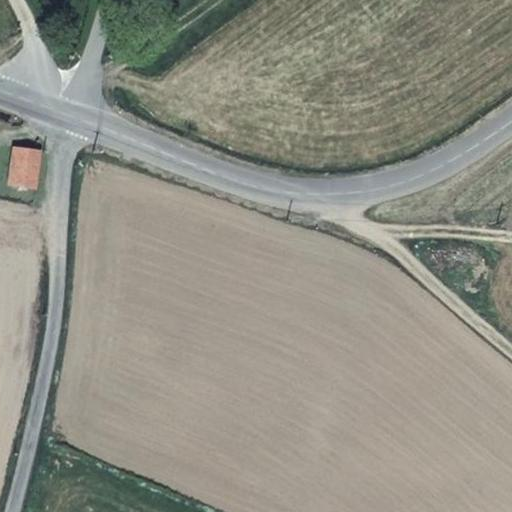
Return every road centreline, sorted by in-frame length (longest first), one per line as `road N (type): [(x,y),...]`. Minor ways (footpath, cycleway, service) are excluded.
road 1 (secondary): [(511,121),(432,173),(322,197),(243,183),(73,114)]
road 2 (unclassified): [(7,511),(48,348),(58,174),(73,114)]
road 3 (track): [(511,344),(322,197)]
road 4 (unclassified): [(111,0),(73,114)]
